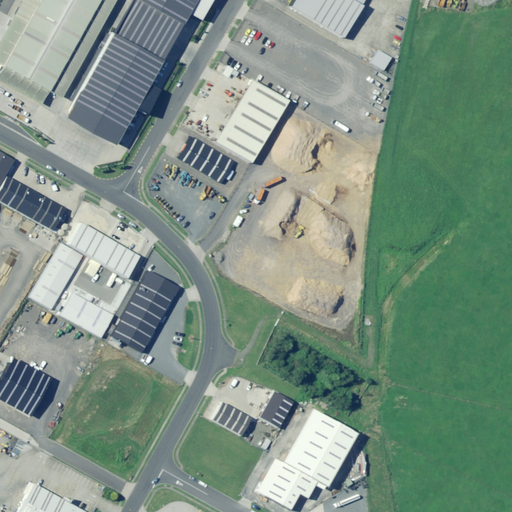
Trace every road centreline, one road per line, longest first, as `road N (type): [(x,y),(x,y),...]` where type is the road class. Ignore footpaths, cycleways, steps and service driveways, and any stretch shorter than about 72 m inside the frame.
road 1 (unclassified): [(119,199),(191,264),(211,310),(206,370),(154,464)]
road 2 (unclassified): [(237,0),(119,199)]
road 3 (unclassified): [(0,132),(119,199)]
road 4 (unknown): [(0,324),(37,252),(27,238),(0,239)]
